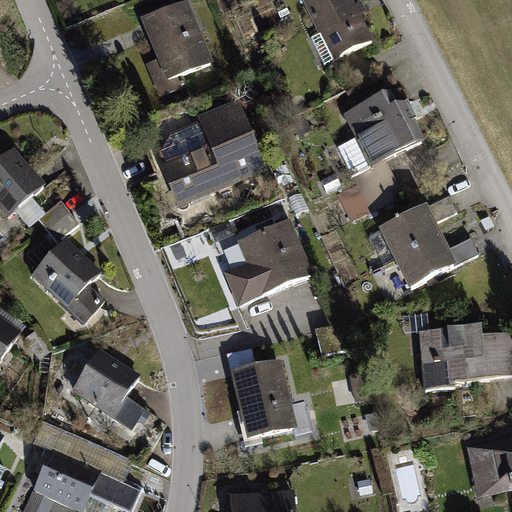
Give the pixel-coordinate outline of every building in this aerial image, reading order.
[(310,37),(323,65),(373,40),(361,15),(366,12),(361,2),(356,5),(353,0),(305,0),(321,32),(310,37)] [(182,91),(178,81),(216,65),(189,2),(144,21),(160,61),(147,66),(161,100),(182,91)] [(401,194),(381,154),(414,138),(394,97),(388,100),(381,87),(340,108),(353,134),(332,144),(347,172),(331,180),(350,220),(401,194)] [(162,165),(179,205),(268,168),(239,99),(201,115),(204,122),(155,142),(164,164),(162,165)] [(0,158),(0,203),(8,212),(15,206),(28,221),(44,209),(31,193),(46,181),(16,145),(0,158)] [(449,194),(381,228),(395,257),(444,233),(436,218),(456,208),(449,194)] [(59,199),(38,216),(56,239),(77,222),(59,199)] [(224,274),(237,307),(315,274),(292,221),(279,226),(276,220),(257,227),(260,234),(240,242),(249,264),(224,274)] [(444,233),(395,257),(410,286),(478,253),(471,237),(451,247),(444,233)] [(31,271),(82,320),(102,299),(84,282),(98,268),(65,236),(31,271)] [(0,353),(19,327),(0,313),(0,353)] [(361,323),(318,332),(324,358),(367,349),(361,323)] [(419,328),(423,388),(456,386),(456,379),(511,374),(511,335),(507,336),(507,331),(449,335),(448,325),(419,328)] [(73,387),(130,427),(142,409),(124,396),(139,375),(100,347),(73,387)] [(232,375),(247,439),(294,428),(278,363),(232,375)] [(365,366),(348,370),(355,399),(372,395),(365,366)] [(511,490),(511,436),(466,446),(477,497),(511,490)] [(34,489),(81,510),(91,487),(123,502),(130,486),(51,450),(34,489)] [(371,481),(358,484),(360,498),(374,496),(371,481)] [(230,493),(231,511),(294,511),(293,489),(230,493)]
